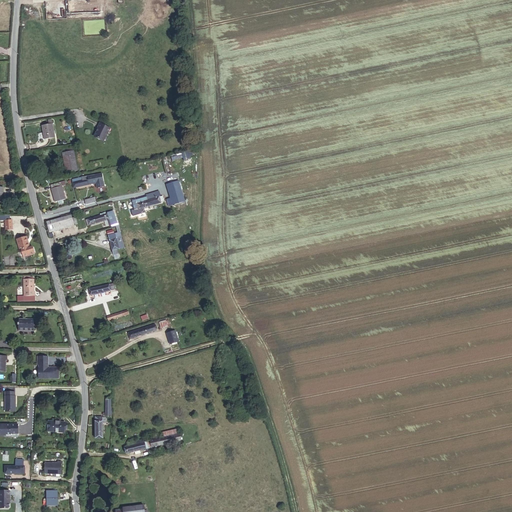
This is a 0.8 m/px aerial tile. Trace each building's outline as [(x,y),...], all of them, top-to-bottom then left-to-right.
[(110,129),(100,123),(98,128),(99,129),(94,138),(104,142),(110,129)] [(41,126),(42,140),(54,139),(52,125),(47,125),(41,126)] [(60,150),(61,173),(71,172),(70,150),(60,150)] [(94,187),(102,185),(99,173),(79,177),(79,180),(70,182),(71,187),(93,183),(94,187)] [(177,195),(175,188),(173,181),(168,182),(172,196),(177,195)] [(57,183),(51,185),(53,189),(49,190),(53,203),(62,200),(57,183)] [(181,186),(175,188),(177,195),(172,196),(172,198),(170,198),(171,205),(186,201),(181,186)] [(131,200),(134,209),(135,209),(139,207),(138,202),(159,197),(157,191),(145,193),(146,196),(131,200)] [(159,198),(159,197),(138,202),(139,207),(142,207),(164,201),(163,197),(159,198)] [(108,219),(104,220),(105,222),(109,222),(109,224),(114,223),(111,211),(106,213),(108,219)] [(87,224),(104,220),(108,219),(106,213),(85,219),(87,224)] [(44,222),(47,233),(73,226),(70,215),(44,222)] [(115,233),(117,232),(121,249),(124,248),(118,226),(113,227),(115,233)] [(105,235),(110,255),(115,254),(114,251),(121,249),(117,232),(115,233),(111,234),(105,235)] [(27,245),(23,233),(14,235),(18,247),(19,246),(21,253),(31,251),(30,244),(27,245)] [(30,279),(20,279),(21,295),(33,295),(33,291),(31,291),(30,279)] [(90,289),(91,296),(112,291),(110,284),(90,289)] [(33,330),(33,320),(18,320),(18,330),(33,330)] [(169,322),(160,324),(162,330),(171,328),(169,322)] [(155,327),(130,335),(132,340),(157,333),(155,327)] [(175,334),(166,337),(170,347),(178,345),(175,334)] [(37,365),(37,378),(57,378),(57,364),(47,364),(47,353),(36,354),(36,365),(37,365)] [(13,396),(12,396),(2,396),(3,411),(12,411),(13,396)] [(55,424),(55,423),(46,422),(45,432),(62,433),(62,424),(55,424)] [(16,424),(0,423),(0,435),(1,435),(2,434),(9,434),(9,433),(16,433),(16,424)] [(157,435),(158,441),(177,436),(175,430),(157,435)] [(177,436),(158,441),(150,443),(151,449),(178,442),(177,436)] [(134,453),(140,452),(145,450),(143,441),(128,444),(129,448),(125,448),(127,455),(134,453)] [(58,476),(59,463),(55,462),(54,465),(42,464),(42,475),(58,476)] [(45,505),(56,505),(56,489),(45,489),(45,505)]
